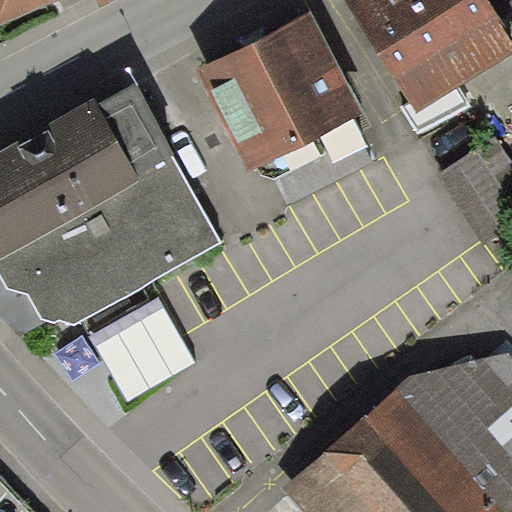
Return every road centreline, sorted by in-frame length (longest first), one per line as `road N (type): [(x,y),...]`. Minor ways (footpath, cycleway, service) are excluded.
road 1 (residential): [(0,102),(178,0)]
road 2 (tertiary): [(120,511),(0,388)]
